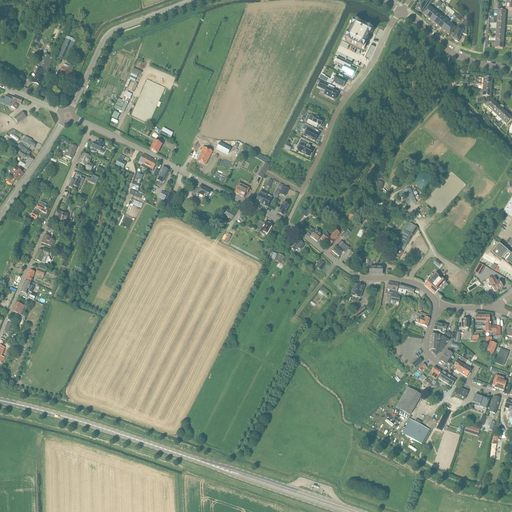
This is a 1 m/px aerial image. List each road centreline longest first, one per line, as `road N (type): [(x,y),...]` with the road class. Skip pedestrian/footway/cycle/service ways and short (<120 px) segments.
road 1 (tertiary): [(436,307),(418,285),(359,277),(285,224),(89,126)]
road 2 (residential): [(266,173),(301,192),(333,117),(401,11)]
road 3 (unclassified): [(0,334),(89,126)]
road 4 (residential): [(67,114),(103,41),(199,0)]
road 5 (primary): [(359,511),(186,457)]
road 6 (primary): [(186,457),(14,405)]
road 7 (primary): [(186,457),(336,511)]
road 8 (tertiary): [(511,399),(439,366),(426,350),(436,307)]
road 9 (residential): [(401,11),(454,53),(511,70)]
road 10 (tertiary): [(0,215),(67,114)]
